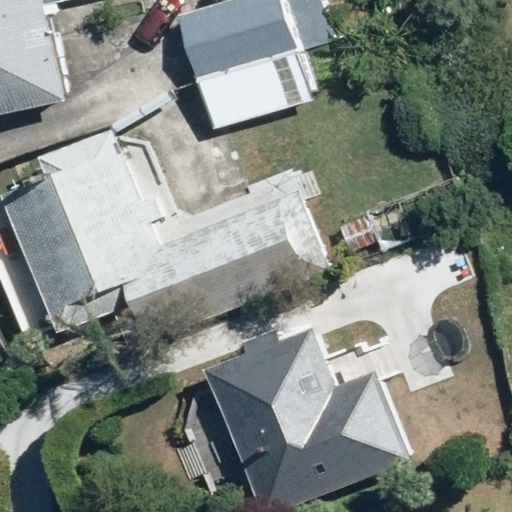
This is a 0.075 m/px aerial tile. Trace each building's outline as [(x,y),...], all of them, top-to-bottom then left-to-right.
[(0,0),(0,111),(79,94),(58,0),(59,0),(0,0)] [(228,0),(191,10),(208,73),(340,37),(329,0),(228,0)] [(311,47),(210,74),(223,122),(324,95),(311,47)] [(62,174),(20,190),(72,327),(126,307),(139,343),(344,267),(313,185),(171,238),(128,123),(53,151),(62,174)] [(442,236),(412,250),(437,303),(467,289),(442,236)] [(328,322),(219,364),(275,511),(279,511),(386,471),(328,322)]
